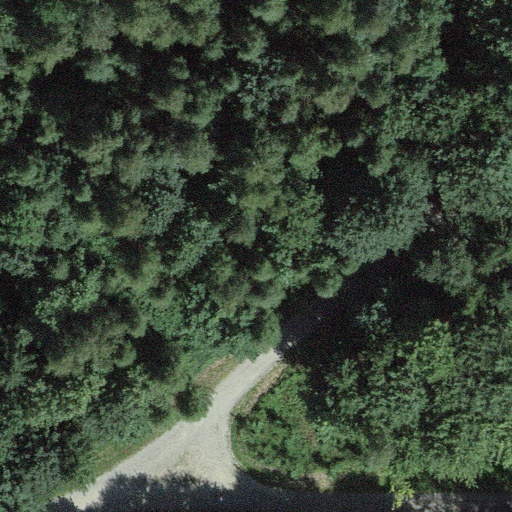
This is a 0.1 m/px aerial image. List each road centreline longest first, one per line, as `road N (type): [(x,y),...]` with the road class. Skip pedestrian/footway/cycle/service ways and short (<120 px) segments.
road 1 (track): [(511,159),(282,312),(182,468)]
road 2 (track): [(511,497),(390,496),(182,468)]
road 3 (track): [(182,468),(70,511)]
